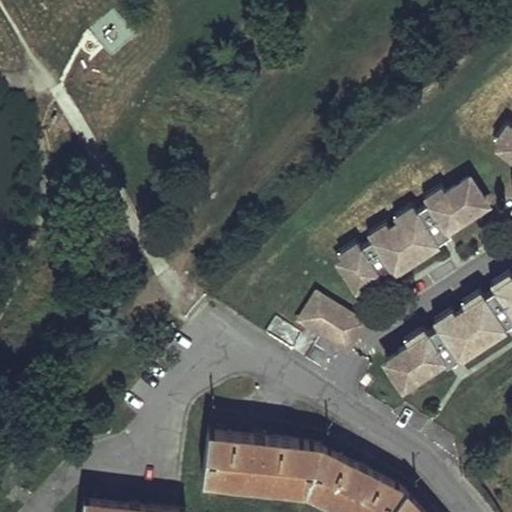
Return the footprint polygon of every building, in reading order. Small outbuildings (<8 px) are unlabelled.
[(511,127),(499,145),(511,155),(511,127)] [(469,175),(339,259),(356,286),(379,271),(370,258),(380,251),(392,269),(437,239),(424,220),(435,213),(444,226),(485,199),(469,175)] [(424,220),(437,239),(447,232),(444,226),(435,213),(424,220)] [(381,275),(392,269),(380,251),(370,258),(379,271),(381,275)] [(511,276),(386,358),(403,384),(445,357),(437,344),(447,337),(459,356),(506,326),(494,307),(504,301),(511,312),(511,276)] [(338,343),(356,314),(317,289),(299,318),(338,343)] [(494,307),(506,326),(511,322),(511,312),(504,301),(494,307)] [(348,349),(366,320),(356,314),(338,343),(348,349)] [(449,363),(459,356),(447,337),(437,344),(445,357),(449,363)] [(208,425),(202,471),(306,485),(356,511),(429,511),(405,485),(321,439),(208,425)] [(185,511),(186,507),(83,494),(80,511),(185,511)]
